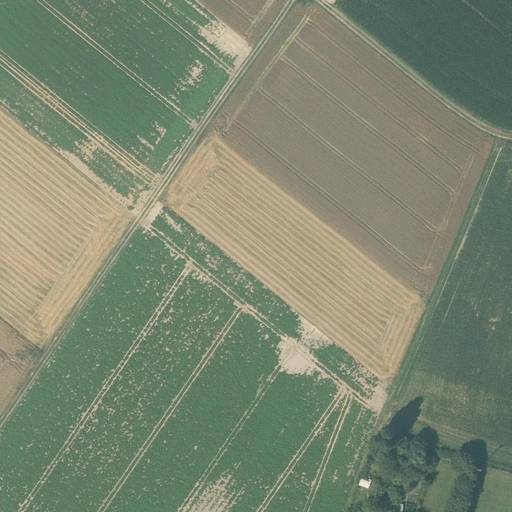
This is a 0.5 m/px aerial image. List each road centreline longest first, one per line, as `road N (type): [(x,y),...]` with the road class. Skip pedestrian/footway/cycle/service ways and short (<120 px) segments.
road 1 (track): [(0,422),(289,0)]
road 2 (track): [(324,0),(478,123),(511,134)]
